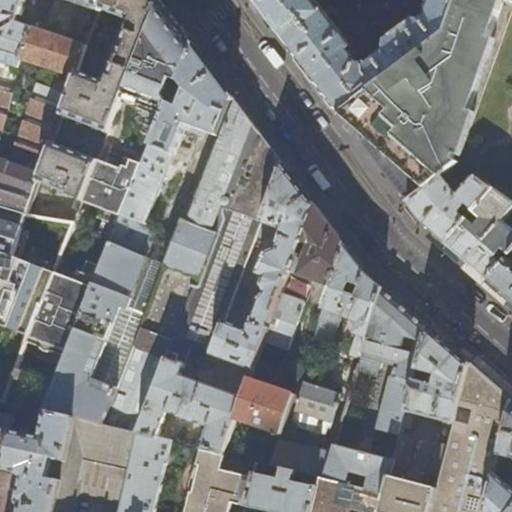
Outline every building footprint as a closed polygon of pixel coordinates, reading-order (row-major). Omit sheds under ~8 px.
[(0,206),(25,214),(28,215),(40,182),(54,141),(64,113),(74,83),(55,77),(51,88),(38,84),(12,160),(0,155),(0,128),(12,86),(11,86),(16,65),(17,65),(20,57),(77,75),(78,71),(87,46),(14,22),(17,13),(21,14),(24,0),(69,0),(99,10),(100,9),(102,0),(2,0),(0,9),(0,206)] [(74,83),(64,113),(109,131),(120,104),(160,0),(102,0),(100,9),(129,20),(105,81),(78,71),(77,75),(74,83)] [(183,29),(160,0),(120,104),(143,113),(139,124),(144,126),(141,135),(155,142),(195,45),(183,29)] [(429,0),(426,8),(427,12),(428,12),(426,17),(420,21),(419,20),(413,20),(386,40),(384,48),(385,49),(363,65),(357,64),(348,51),(350,49),(351,47),(316,1),(314,1),(313,2),(312,0),(256,0),(257,4),(271,22),(320,87),(339,113),(447,30),(457,0),(429,0)] [(511,0),(457,0),(447,30),(339,113),(364,135),(405,170),(427,189),(461,166),(495,191),(511,202),(511,0)] [(95,22),(81,17),(77,31),(90,36),(95,22)] [(75,418),(105,425),(169,265),(142,255),(153,225),(147,223),(184,128),(200,134),(203,129),(219,136),(234,97),(216,73),(195,45),(155,142),(144,167),(115,239),(103,268),(44,411),(46,412),(74,419),(75,418)] [(105,425),(141,434),(169,359),(257,128),(247,115),(234,97),(219,136),(169,265),(105,425)] [(186,365),(213,354),(225,321),(257,236),(284,164),(275,152),(257,128),(169,359),(186,365)] [(405,170),(364,135),(361,138),(408,203),(427,189),(405,170)] [(83,200),(99,158),(54,141),(40,182),(69,193),(68,195),(83,200)] [(100,232),(115,239),(144,167),(122,158),(119,165),(99,158),(83,200),(82,201),(103,210),(99,219),(105,221),(100,232)] [(213,354),(254,369),(264,340),(282,294),(290,271),(314,204),(304,191),(284,164),(257,236),(265,239),(267,235),(273,236),(277,227),(284,230),(276,249),(266,253),(258,275),(266,278),(264,285),(268,292),(266,296),(261,299),(248,331),(225,321),(213,354)] [(422,223),(427,227),(447,244),(495,191),(461,166),(427,189),(408,203),(422,223)] [(467,262),(489,281),(511,254),(511,202),(495,191),(447,244),(467,262)] [(290,271),(332,286),(346,247),(335,232),(314,204),(290,271)] [(0,325),(31,333),(56,271),(27,259),(36,228),(22,224),(25,214),(0,206),(0,325)] [(356,353),(363,355),(383,288),(365,272),(346,247),(332,286),(316,335),(332,341),(341,316),(340,311),(361,319),(353,344),(359,347),(356,353)] [(508,297),(511,300),(511,254),(489,281),(508,297)] [(4,402),(44,411),(103,268),(88,262),(83,273),(76,270),(73,277),(56,271),(31,333),(4,402)] [(378,430),(401,436),(403,428),(429,328),(413,315),(383,288),(363,355),(357,371),(377,377),(381,362),(397,367),(394,375),(392,374),(378,430)] [(264,340),(289,350),(306,303),(282,294),(264,340)] [(453,349),(429,328),(403,428),(408,429),(412,413),(455,424),(471,364),(453,349)] [(200,448),(224,454),(237,418),(244,398),(182,376),(186,365),(169,359),(141,434),(157,438),(167,411),(179,416),(179,417),(196,423),(197,422),(208,427),(200,448)] [(485,511),(495,475),(499,461),(511,410),(511,400),(495,386),(471,364),(455,424),(438,489),(431,511),(485,511)] [(237,418),(282,434),(296,394),(251,379),(244,398),(237,418)] [(329,418),(334,419),(341,391),(304,383),(296,410),(311,413),(309,420),(327,424),(329,418)] [(511,410),(499,461),(511,472),(511,410)] [(53,511),(60,482),(51,480),(52,475),(48,474),(52,459),(65,462),(74,419),(46,412),(40,439),(25,435),(26,431),(11,427),(2,472),(16,475),(21,480),(16,502),(17,503),(17,505),(19,505),(17,511),(53,511)] [(0,471),(2,472),(11,427),(13,418),(0,414),(0,471)] [(154,511),(171,442),(157,438),(141,434),(105,425),(75,418),(74,419),(65,462),(60,482),(53,511),(73,511),(77,493),(124,503),(122,511),(154,511)] [(321,478),(325,478),(333,453),(281,441),(272,466),(282,468),(296,471),(321,478)] [(394,460),(335,445),(333,453),(325,478),(386,493),(390,477),(394,460)] [(230,511),(233,502),(247,506),(255,478),(223,470),(227,455),(224,454),(200,448),(196,465),(199,466),(194,493),(191,492),(186,511),(230,511)] [(247,508),(266,511),(311,511),(318,488),(293,483),(296,471),(282,468),(279,479),(255,474),(255,478),(247,506),(247,508)] [(511,511),(511,489),(495,475),(485,511),(511,511)] [(431,511),(438,489),(390,477),(386,493),(380,511),(431,511)] [(346,511),(347,510),(353,511),(380,511),(386,493),(325,478),(321,478),(318,488),(311,511),(346,511)]
